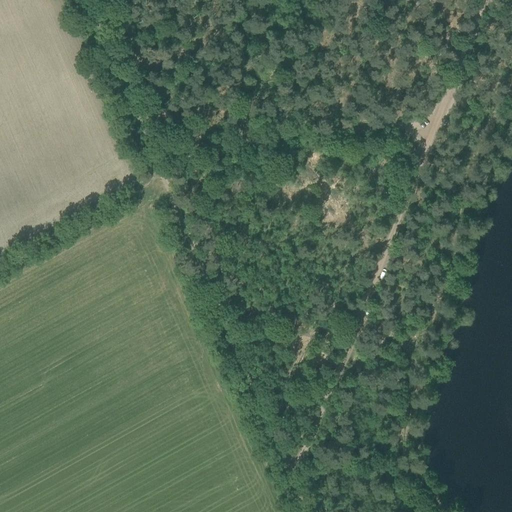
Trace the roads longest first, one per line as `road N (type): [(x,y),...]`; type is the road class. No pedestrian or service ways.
road 1 (unclassified): [(294,471),(481,0)]
road 2 (track): [(87,0),(152,149)]
